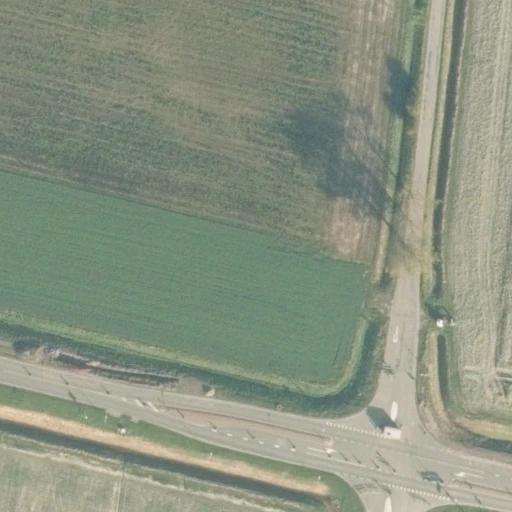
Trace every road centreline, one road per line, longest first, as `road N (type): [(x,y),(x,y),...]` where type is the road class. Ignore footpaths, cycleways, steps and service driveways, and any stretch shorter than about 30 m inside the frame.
road 1 (unclassified): [(390,457),(438,0)]
road 2 (primary): [(390,457),(0,365)]
road 3 (primary): [(511,489),(390,457)]
